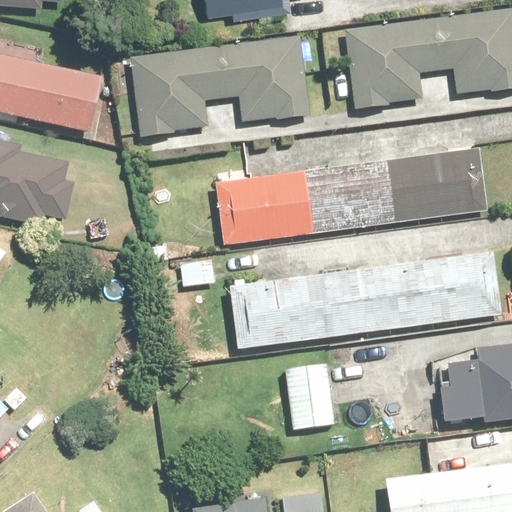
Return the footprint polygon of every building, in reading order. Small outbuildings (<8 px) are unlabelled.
[(0,0),(0,9),(32,10),(32,0),(0,0)] [(194,0),(197,19),(220,15),(222,25),(280,15),(278,4),(297,1),(297,0),(194,0)] [(511,42),(509,15),(339,31),(347,114),(416,107),(413,75),(446,72),(448,96),(481,93),(481,95),(511,92),(511,42)] [(291,40),(122,62),(132,140),(203,131),(200,107),(231,103),(234,131),(302,122),(291,40)] [(95,76),(0,55),(0,120),(81,138),(95,76)] [(10,146),(0,144),(0,222),(38,229),(39,221),(58,224),(64,191),(57,190),(61,169),(8,159),(10,146)] [(472,151),(207,187),(215,249),(480,214),(472,151)] [(486,255),(217,289),(225,353),(494,318),(486,255)] [(208,261),(174,264),(176,290),(211,287),(208,261)] [(461,363),(426,368),(434,424),(471,419),(472,429),(511,423),(511,342),(459,350),(461,363)] [(323,367),(275,372),(281,435),(330,430),(323,367)] [(511,511),(511,464),(373,484),(377,511),(511,511)] [(37,511),(25,494),(0,510),(0,511),(37,511)] [(315,511),(312,495),(276,501),(278,511),(315,511)] [(95,511),(89,503),(76,511),(95,511)] [(264,511),(264,509),(251,511),(250,503),(187,511),(264,511)]
